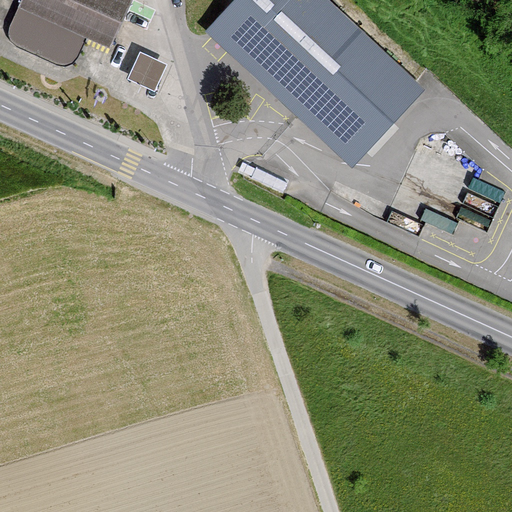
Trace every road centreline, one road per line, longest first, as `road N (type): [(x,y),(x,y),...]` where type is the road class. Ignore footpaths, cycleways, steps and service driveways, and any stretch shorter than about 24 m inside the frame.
road 1 (secondary): [(0,105),(511,336)]
road 2 (track): [(330,511),(250,262),(253,220)]
road 3 (track): [(251,257),(511,374)]
